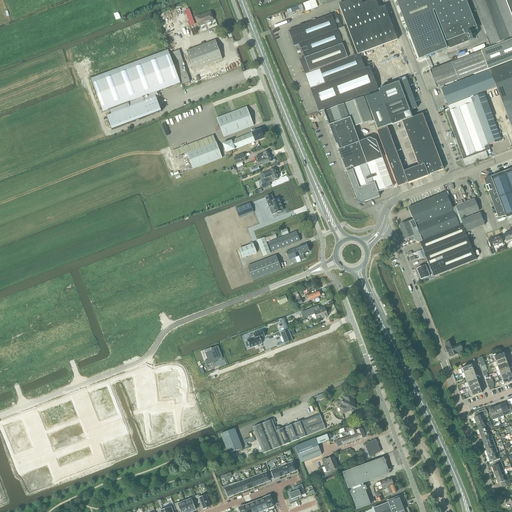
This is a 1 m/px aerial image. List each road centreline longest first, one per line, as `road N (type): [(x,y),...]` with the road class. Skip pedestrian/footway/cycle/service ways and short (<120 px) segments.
road 1 (unclassified): [(232,0),(321,237),(323,263)]
road 2 (primary): [(326,210),(242,0)]
road 3 (unclassified): [(352,319),(423,511)]
road 4 (primary): [(458,486),(371,301)]
road 5 (residential): [(73,388),(100,457),(57,474),(30,404)]
road 6 (unclassified): [(458,175),(391,0)]
road 7 (unclassified): [(210,376),(352,319)]
road 8 (unclassified): [(443,361),(393,236),(380,228)]
road 9 (unclassified): [(307,274),(168,329)]
